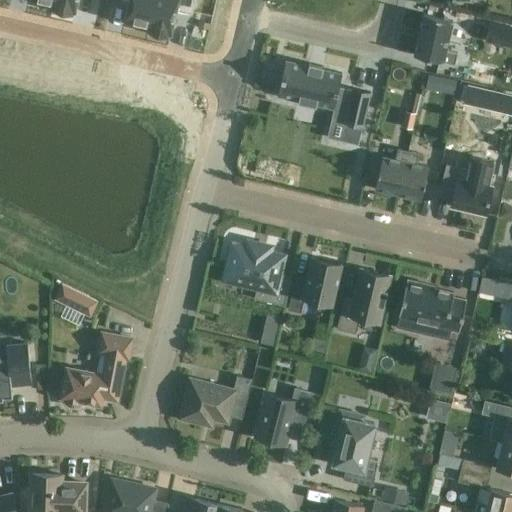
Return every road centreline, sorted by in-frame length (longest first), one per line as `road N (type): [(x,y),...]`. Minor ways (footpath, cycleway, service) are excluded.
road 1 (residential): [(206,190),(482,255)]
road 2 (residential): [(142,446),(206,190)]
road 3 (residential): [(0,22),(233,81)]
road 4 (residential): [(249,14),(361,40),(381,28),(388,0)]
road 5 (residential): [(284,511),(267,480),(142,446)]
road 6 (residential): [(142,446),(0,441)]
